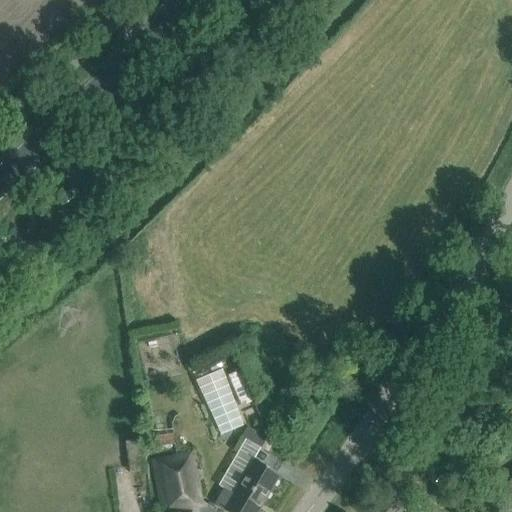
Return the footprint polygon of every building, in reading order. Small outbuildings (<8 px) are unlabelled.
[(220,435),(242,426),(222,370),(195,381),(220,435)] [(240,371),(226,377),(238,403),(251,397),(240,371)] [(511,409),(500,424),(511,434),(511,409)] [(503,457),(486,441),(473,454),(490,470),(503,457)] [(150,458),(159,511),(183,511),(201,509),(191,451),(150,458)] [(213,505),(224,511),(256,511),(278,475),(251,459),(231,492),(223,487),(213,505)] [(511,511),(511,476),(494,501),(509,511),(511,511)] [(369,511),(400,511),(402,509),(405,511),(423,511),(425,510),(390,485),(369,511)]
